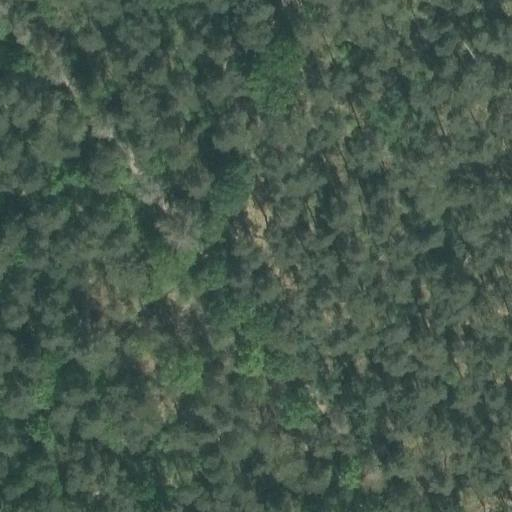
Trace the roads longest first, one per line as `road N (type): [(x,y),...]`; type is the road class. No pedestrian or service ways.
road 1 (track): [(415,511),(207,235)]
road 2 (track): [(17,0),(207,235)]
